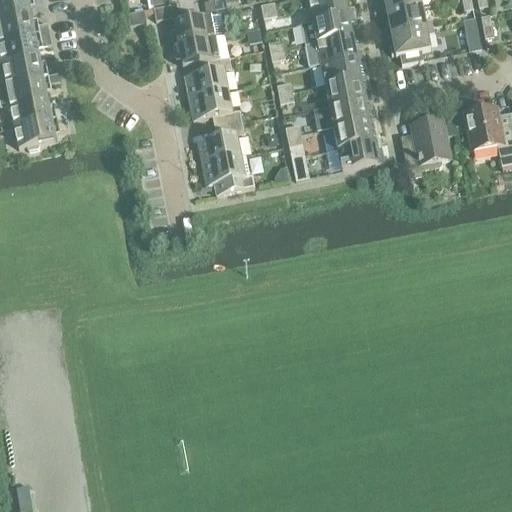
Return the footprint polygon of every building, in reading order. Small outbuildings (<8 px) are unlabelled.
[(33,0),(5,0),(0,1),(0,23),(30,18),(28,5),(34,4),(33,0)] [(161,0),(150,0),(153,9),(163,7),(161,0)] [(236,0),(234,0),(225,2),(227,12),(239,9),(236,0)] [(345,0),(331,0),(309,4),(313,26),(356,18),(355,10),(347,12),(345,0)] [(384,0),(386,8),(385,9),(386,15),(387,14),(388,17),(422,10),(419,0),(384,0)] [(473,13),(471,0),(462,2),(464,15),(473,13)] [(488,11),(485,0),(476,0),(479,12),(488,11)] [(204,16),(216,13),(214,4),(203,6),(204,16)] [(264,23),(277,20),(274,7),(261,9),(264,23)] [(162,10),(164,23),(173,22),(170,9),(162,10)] [(156,25),(164,23),(162,10),(153,12),(156,25)] [(388,20),(387,20),(388,26),(390,26),(392,38),(433,30),(432,24),(425,25),(422,10),(388,17),(388,20)] [(144,14),(136,16),(138,29),(147,27),(144,14)] [(127,18),(130,30),(130,31),(138,29),(136,16),(127,18)] [(30,18),(0,23),(0,45),(49,36),(48,28),(39,30),(39,29),(33,30),(30,18)] [(177,41),(171,42),(172,50),(225,40),(221,18),(174,27),(177,41)] [(302,28),(306,49),(353,40),(350,26),(358,25),(356,18),(313,26),(302,28)] [(485,43),(494,42),(490,20),(481,22),(485,43)] [(394,47),(390,48),(392,59),(396,58),(396,60),(400,59),(402,69),(423,65),(424,65),(422,55),(430,53),(427,38),(434,37),(433,30),(392,38),(394,47)] [(470,46),(479,44),(477,31),(468,33),(470,46)] [(259,33),(247,35),(250,47),(261,45),(259,33)] [(49,36),(0,45),(0,67),(39,60),(37,52),(52,49),(49,36)] [(183,71),(202,67),(202,66),(229,61),(225,40),(172,50),(174,58),(180,57),(183,71)] [(306,49),(306,50),(309,63),(310,71),(322,68),(364,60),(363,53),(356,54),(353,40),(306,49)] [(268,48),(270,56),(283,54),(282,45),(268,48)] [(286,63),(283,54),(270,56),(272,66),(286,63)] [(0,67),(0,89),(49,80),(47,72),(41,73),(39,60),(0,67)] [(369,81),(364,60),(322,68),(326,89),(369,81)] [(204,78),(185,81),(189,103),(228,95),(224,75),(232,73),(229,61),(202,66),(202,67),(204,78)] [(49,80),(0,89),(0,108),(1,111),(10,110),(47,102),(45,89),(60,86),(58,78),(49,80)] [(373,102),(371,95),(369,81),(326,89),(330,111),(373,102)] [(277,90),(278,99),(292,96),(291,87),(277,90)] [(232,116),(228,95),(189,103),(193,125),(213,121),(215,132),(242,126),(240,114),(232,116)] [(294,106),(292,96),(278,99),(280,109),(294,106)] [(47,102),(10,110),(15,131),(57,122),(56,114),(50,115),(47,102)] [(377,124),(373,102),(330,111),(334,132),(377,124)] [(511,167),(511,126),(510,118),(498,120),(496,112),(466,118),(472,154),(497,149),(502,170),(511,167)] [(57,122),(15,131),(19,153),(27,151),(27,153),(29,155),(38,153),(40,151),(39,149),(56,145),(53,132),(59,131),(57,122)] [(411,129),(414,144),(402,146),(409,183),(423,180),(422,175),(440,172),(442,169),(441,165),(450,163),(444,131),(442,123),(411,129)] [(334,132),(338,153),(381,145),(377,124),(334,132)] [(198,146),(202,168),(241,160),(237,140),(245,138),(242,126),(215,132),(217,143),(198,146)] [(455,139),(453,129),(444,131),(446,140),(455,139)] [(299,130),(285,132),(287,141),(301,138),(299,130)] [(287,141),(291,162),(305,159),(301,138),(287,141)] [(381,145),(338,153),(342,175),(378,168),(385,167),(381,145)] [(309,182),(308,172),(305,159),(291,162),(294,175),(296,185),(309,182)] [(253,180),(245,181),(241,160),(202,168),(206,190),(213,189),(215,200),(255,192),(253,180)]
